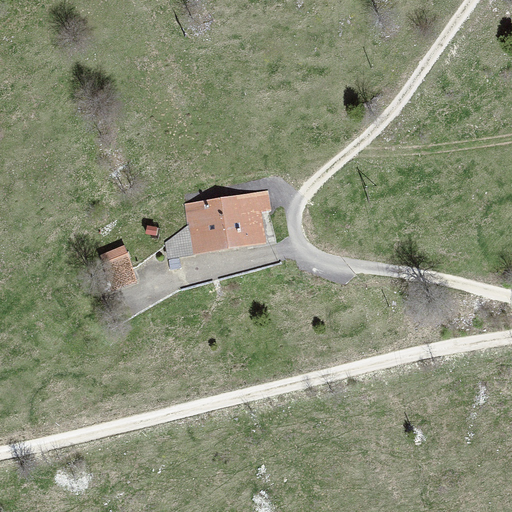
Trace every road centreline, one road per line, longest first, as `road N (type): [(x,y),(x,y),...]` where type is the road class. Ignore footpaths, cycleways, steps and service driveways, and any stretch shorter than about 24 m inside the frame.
road 1 (track): [(511,297),(312,257),(301,205),(411,109),(488,0)]
road 2 (track): [(0,460),(511,343)]
